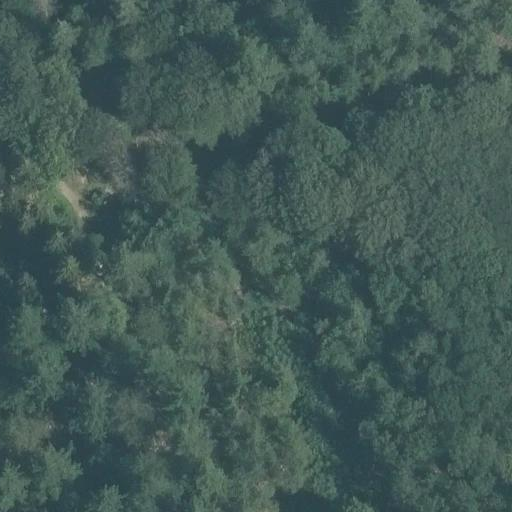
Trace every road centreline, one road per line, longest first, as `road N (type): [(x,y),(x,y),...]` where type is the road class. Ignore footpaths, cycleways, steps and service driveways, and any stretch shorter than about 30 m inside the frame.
road 1 (track): [(56,140),(445,0)]
road 2 (track): [(178,511),(56,140)]
